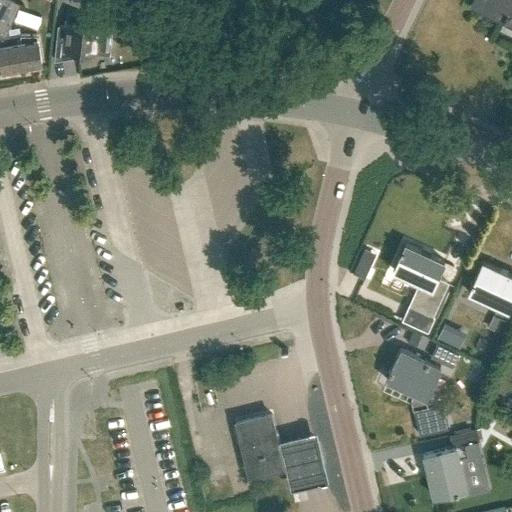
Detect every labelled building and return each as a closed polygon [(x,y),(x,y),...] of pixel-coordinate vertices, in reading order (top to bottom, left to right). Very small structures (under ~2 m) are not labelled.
[(10,35),(9,28),(20,3),(11,0),(0,0),(0,55),(3,69),(42,62),(37,34),(19,34),(10,35)] [(511,0),(475,0),(472,6),(503,20),(502,21),(505,22),(508,17),(511,18),(511,0)] [(96,53),(99,23),(78,14),(68,13),(66,26),(58,25),(55,60),(92,54),(92,52),(96,53)] [(160,55),(160,60),(173,58),(175,46),(175,41),(163,36),(162,40),(160,55)] [(428,331),(435,316),(433,315),(448,282),(437,277),(445,260),(405,242),(393,269),(419,281),(402,319),(428,331)] [(510,336),(511,331),(511,306),(510,306),(511,302),(511,273),(483,260),(469,291),(498,304),(494,312),(503,317),(497,330),(510,336)] [(437,342),(430,356),(453,366),(459,352),(437,342)] [(427,404),(425,398),(440,366),(401,347),(386,379),(415,392),(411,400),(416,420),(442,414),(438,401),(427,404)] [(276,448),(268,415),(239,422),(251,472),(267,468),(268,472),(286,468),(281,446),(276,448)] [(315,423),(278,432),(290,482),(327,473),(315,423)] [(434,496),(467,488),(459,456),(468,454),(465,443),(479,440),(476,427),(449,434),(452,446),(423,453),(434,496)]
